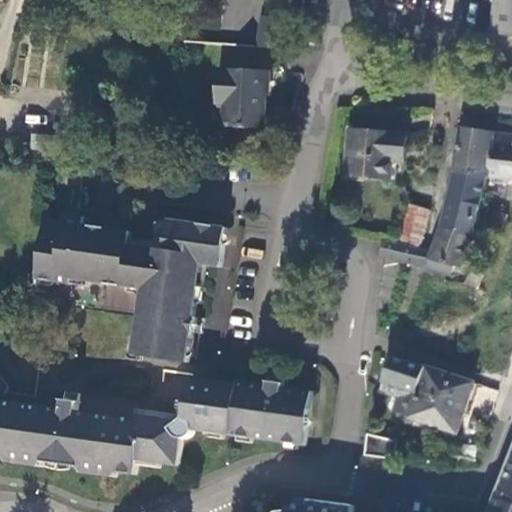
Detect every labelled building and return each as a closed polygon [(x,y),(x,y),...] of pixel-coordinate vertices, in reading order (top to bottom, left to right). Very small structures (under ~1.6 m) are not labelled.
[(511,0),(495,0),(491,34),(511,36),(511,0)] [(264,128),(267,71),(228,68),(228,70),(218,70),(217,102),(224,103),(224,126),(264,128)] [(407,134),(350,129),(346,175),(402,181),(407,134)] [(459,129),(453,170),(485,175),(484,178),(487,178),(492,134),(459,129)] [(487,178),(511,181),(511,136),(492,134),(487,178)] [(477,208),(484,178),(485,175),(453,170),(447,202),(477,208)] [(470,237),(477,208),(447,202),(443,216),(438,229),(470,237)] [(415,249),(420,244),(428,211),(408,207),(398,244),(415,249)] [(141,317),(139,317),(133,355),(188,363),(193,333),(201,334),(203,318),(195,317),(203,265),(220,268),(226,228),(170,220),(166,252),(129,247),(132,231),(84,224),(85,215),(66,213),(65,222),(45,219),(37,278),(73,283),(74,279),(145,289),(141,317)] [(425,270),(450,277),(454,266),(461,268),(470,237),(438,229),(429,253),(425,269),(425,270)] [(412,265),(415,249),(398,244),(385,241),(381,257),(412,265)] [(412,265),(419,267),(425,269),(429,253),(425,252),(415,249),(412,265)] [(381,390),(413,402),(409,417),(457,434),(473,382),(393,355),(381,390)] [(0,454),(135,474),(138,458),(178,464),(182,441),(186,440),(190,438),(193,434),(195,430),(198,430),(304,444),(311,393),(285,388),(286,379),(268,376),(267,386),(237,381),(238,385),(190,379),(187,401),(180,400),(178,413),(184,414),(184,418),(169,421),(168,420),(145,416),(144,420),(77,411),(78,400),(63,399),(62,407),(3,399),(0,418),(0,454)] [(367,437),(363,452),(393,459),(397,443),(367,437)] [(392,465),(393,459),(363,452),(362,457),(392,465)] [(511,511),(511,452),(488,511),(511,511)] [(355,511),(356,507),(292,498),(289,511),(355,511)]
